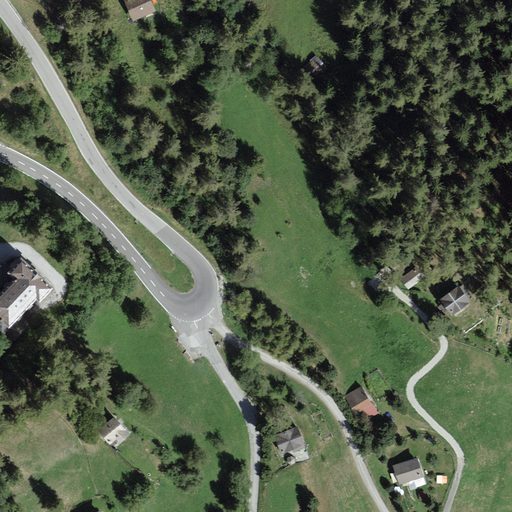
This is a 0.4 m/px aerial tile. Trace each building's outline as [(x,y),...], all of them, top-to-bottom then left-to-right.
[(152,0),(125,0),(135,23),(159,14),(152,0)] [(317,58),(302,70),(313,83),(328,71),(317,58)] [(20,279),(0,298),(0,313),(12,326),(54,285),(28,258),(13,272),(20,279)] [(401,277),(409,287),(424,274),(416,264),(401,277)] [(464,283),(443,298),(454,315),(476,300),(464,283)] [(192,359),(186,351),(182,354),(188,362),(192,359)] [(363,386),(345,397),(357,415),(374,404),(363,386)] [(115,417),(99,433),(112,448),(129,432),(115,417)] [(301,425),(276,435),(284,454),(309,445),(301,425)] [(420,457),(394,465),(401,485),(427,476),(420,457)]
